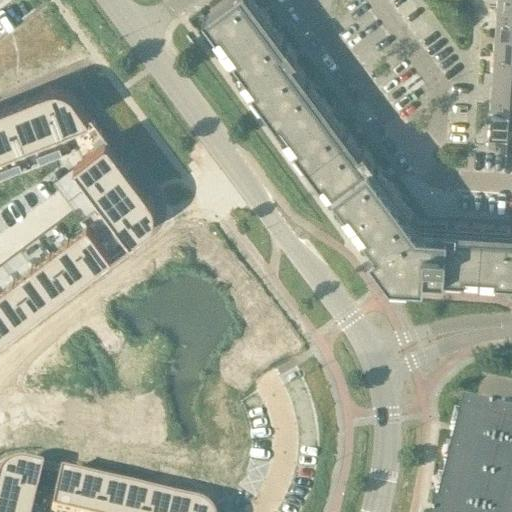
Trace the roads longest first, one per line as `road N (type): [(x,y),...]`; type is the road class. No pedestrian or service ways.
road 1 (unclassified): [(377,368),(206,133)]
road 2 (residential): [(282,0),(424,171)]
road 3 (residential): [(424,171),(445,104),(373,0)]
road 4 (unclassified): [(374,511),(384,413),(377,368)]
road 5 (residential): [(511,327),(438,338),(377,368)]
road 6 (residential): [(259,511),(285,445),(264,380)]
road 7 (residential): [(134,33),(206,133)]
